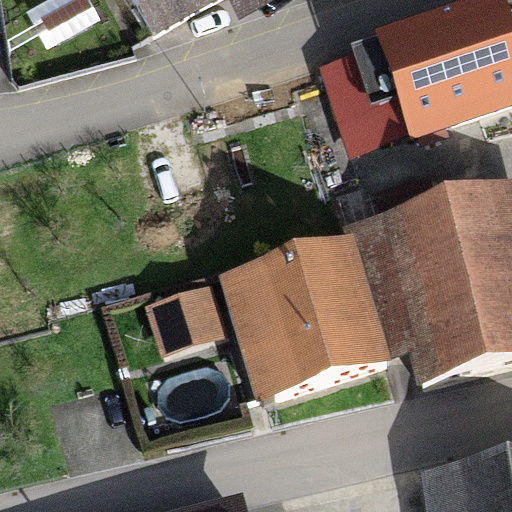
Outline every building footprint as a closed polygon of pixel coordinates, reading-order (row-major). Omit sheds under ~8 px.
[(132,0),(157,49),(237,9),(245,24),(291,0),(132,0)] [(511,75),(496,22),(382,57),(394,95),(412,154),(511,123),(511,75)] [(412,154),(394,95),(338,111),(357,171),(412,154)] [(511,223),(362,264),(393,380),(400,404),(511,374),(511,223)] [(270,413),(393,380),(362,264),(238,297),(270,413)] [(511,511),(511,484),(426,498),(428,511),(511,511)]
